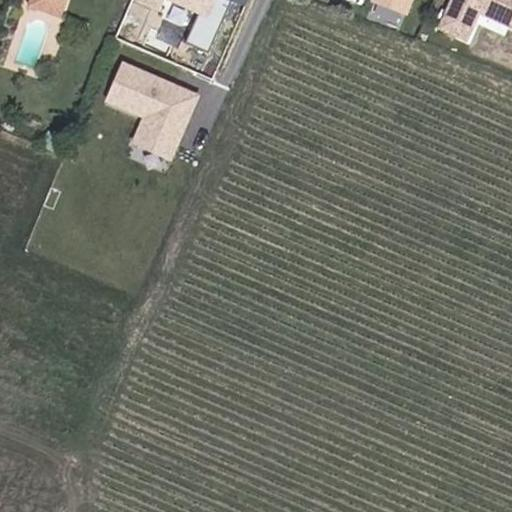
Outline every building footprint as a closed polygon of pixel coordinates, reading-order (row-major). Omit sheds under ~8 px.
[(74,0),(34,0),(33,6),(69,17),(74,0)] [(171,0),(201,11),(189,43),(213,51),(231,0),(171,0)] [(421,0),(380,0),(379,4),(413,18),(421,0)] [(471,40),(482,14),(511,25),(511,0),(451,0),(440,28),(471,40)] [(125,59),(108,100),(145,116),(134,142),(176,160),(204,92),(125,59)]
